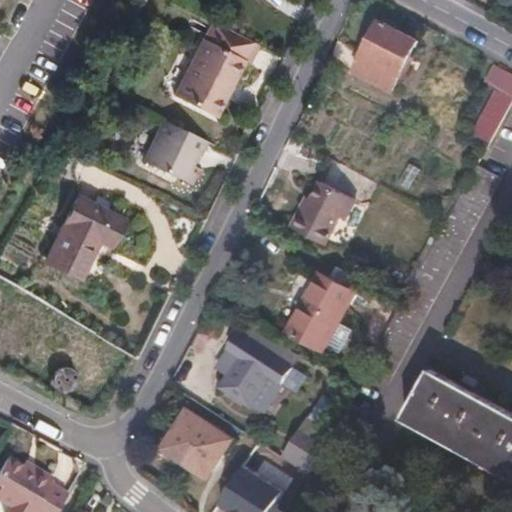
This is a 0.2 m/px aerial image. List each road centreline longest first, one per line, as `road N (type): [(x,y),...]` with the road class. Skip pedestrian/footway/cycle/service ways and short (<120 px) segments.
road 1 (residential): [(110,449),(135,419),(344,0)]
road 2 (residential): [(0,397),(110,449)]
